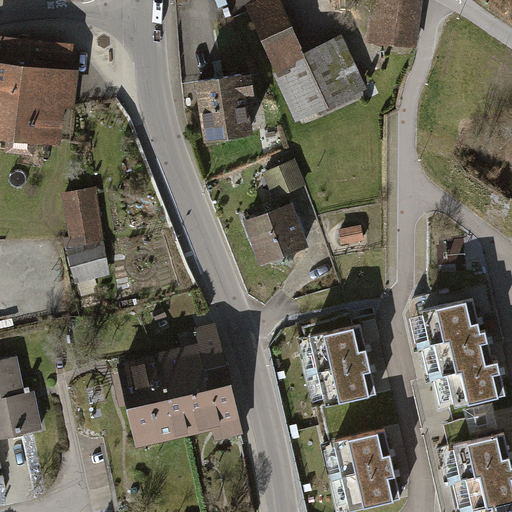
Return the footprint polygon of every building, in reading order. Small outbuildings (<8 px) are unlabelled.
[(280,0),(254,0),(250,2),(299,119),(366,92),(342,34),(302,51),(280,0)] [(415,42),(419,0),(373,0),(370,37),(415,42)] [(55,138),(65,44),(0,36),(0,131),(11,133),(9,147),(32,150),(33,136),(55,138)] [(243,76),(199,83),(208,136),(251,129),(243,76)] [(264,164),(274,190),(304,178),(294,153),(264,164)] [(96,187),(64,192),(72,243),(104,238),(96,187)] [(296,193),(249,210),(265,254),(312,237),(296,193)] [(472,298),(422,312),(448,405),(504,389),(496,358),(489,360),(472,298)] [(361,325),(313,338),(332,408),(380,395),(361,325)] [(198,333),(201,347),(121,366),(138,444),(238,421),(217,329),(198,333)] [(26,385),(19,350),(0,353),(0,430),(44,422),(36,383),(26,385)] [(385,429),(336,442),(355,509),(403,496),(385,429)] [(502,430),(449,443),(459,482),(468,480),(474,506),(482,504),(484,511),(511,511),(511,463),(510,464),(502,430)]
